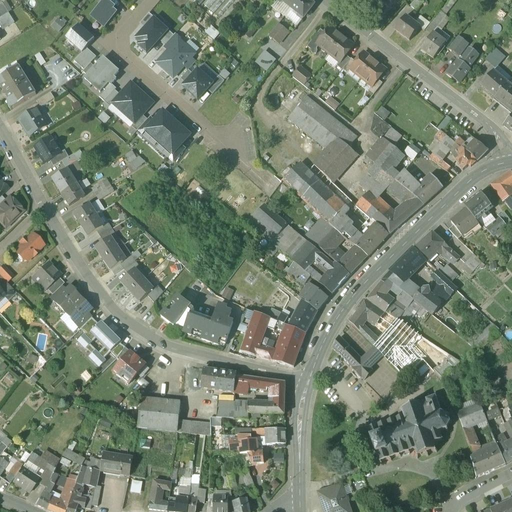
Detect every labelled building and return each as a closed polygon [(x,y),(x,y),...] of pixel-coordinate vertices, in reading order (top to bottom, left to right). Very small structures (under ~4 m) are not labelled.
[(105,0),(104,0),(91,15),(105,27),(119,11),(105,0)] [(208,0),(204,6),(219,19),(236,0),(208,0)] [(269,0),(268,0),(262,8),(268,12),(271,8),(276,2),(276,1),(274,3),(269,0)] [(297,0),(276,0),(276,1),(276,2),(280,5),(282,3),(290,9),(297,0)] [(314,7),(305,0),(297,0),(290,9),(299,16),(298,18),(302,22),(306,17),(308,19),(312,14),(310,12),(314,7)] [(420,0),(415,0),(410,7),(416,12),(424,3),(420,0)] [(282,3),(280,5),(276,2),(271,8),(284,18),(290,9),(282,3)] [(440,12),(431,23),(437,28),(446,17),(440,12)] [(14,24),(8,14),(0,18),(0,28),(2,32),(14,24)] [(140,24),(146,30),(154,21),(155,20),(149,14),(140,24)] [(420,28),(406,17),(395,30),(410,41),(420,28)] [(138,47),(146,55),(159,41),(166,32),(154,21),(146,30),(136,41),(140,44),(138,47)] [(278,25),(269,37),(279,45),(288,33),(278,25)] [(65,39),(82,54),(86,50),(94,41),(77,26),(65,39)] [(219,35),(210,28),(205,34),(214,41),(219,35)] [(331,28),(325,35),(320,31),(307,48),(311,51),(311,54),(313,56),(316,55),(318,53),(317,50),(319,48),(329,55),(343,38),(331,28)] [(159,41),(165,47),(174,37),(168,31),(166,32),(159,41)] [(435,35),(433,34),(420,50),(433,60),(446,43),(440,39),(435,35)] [(444,34),(440,39),(446,43),(450,38),(444,34)] [(178,44),(179,42),(181,40),(176,35),(174,37),(165,47),(163,48),(168,53),(176,43),(178,44)] [(343,38),(329,55),(340,64),(341,64),(346,57),(354,47),(343,38)] [(468,46),(458,38),(449,49),(460,57),(468,46)] [(176,43),(168,53),(157,65),(173,79),(184,68),(191,59),(194,56),(179,42),(178,44),(176,43)] [(506,59),(494,49),(485,61),(496,70),(506,59)] [(96,58),(86,50),(82,54),(75,63),(84,71),(90,65),(96,58)] [(267,51),(257,63),(268,73),(278,61),(267,51)] [(375,62),(364,54),(356,64),(350,71),(351,71),(361,79),(375,62)] [(39,55),(34,58),(40,68),(45,64),(39,55)] [(346,57),(341,64),(340,64),(337,67),(342,72),(343,71),(351,61),(346,57)] [(87,77),(84,80),(100,94),(103,90),(108,84),(111,86),(116,81),(113,78),(118,73),(103,59),(87,77)] [(191,59),(184,68),(188,72),(196,63),(191,59)] [(356,64),(351,60),(351,61),(343,71),(348,75),(351,71),(350,71),(356,64)] [(386,71),(375,62),(361,79),(372,88),(378,81),(386,71)] [(469,71),(457,62),(447,75),(459,85),(469,71)] [(94,69),(90,65),(84,71),(83,72),(87,77),(94,69)] [(17,67),(0,78),(0,89),(13,110),(35,96),(17,67)] [(312,77),(301,68),(293,78),(304,87),(312,77)] [(186,84),(193,76),(189,72),(181,80),(186,84)] [(186,84),(183,88),(197,101),(207,91),(212,85),(197,72),(193,76),(186,84)] [(508,85),(493,72),(481,86),(496,99),(508,85)] [(222,82),(218,78),(213,84),(212,85),(207,91),(212,95),(222,82)] [(383,85),(378,81),(372,88),(369,92),(374,95),(383,85)] [(114,91),(116,90),(111,86),(108,84),(103,90),(105,92),(99,98),(104,103),(114,91)] [(112,104),(123,115),(142,94),(131,84),(120,96),(112,104)] [(511,88),(508,85),(496,99),(495,100),(511,113),(511,110),(511,88)] [(120,96),(114,91),(104,103),(109,107),(112,104),(120,96)] [(50,94),(36,103),(40,109),(53,100),(50,94)] [(154,104),(142,94),(123,115),(135,125),(143,116),(154,104)] [(356,139),(306,98),(297,108),(337,140),(348,149),(356,139)] [(337,140),(297,108),(288,120),(328,152),(337,140)] [(381,109),(376,116),(383,121),(388,114),(381,109)] [(36,110),(18,121),(28,138),(46,127),(36,110)] [(106,113),(99,118),(105,125),(112,119),(106,113)] [(147,132),(160,144),(176,125),(163,113),(155,122),(147,132)] [(147,121),(143,116),(135,125),(132,128),(137,133),(138,132),(147,121)] [(402,138),(374,116),(374,117),(371,131),(382,140),(393,149),(402,138)] [(511,116),(503,127),(511,133),(511,116)] [(147,132),(155,122),(150,118),(147,121),(138,132),(143,136),(147,132)] [(160,144),(173,155),(182,146),(189,137),(176,125),(160,144)] [(446,137),(440,132),(434,140),(440,144),(446,137)] [(464,134),(454,144),(456,146),(460,149),(463,147),(470,139),(464,134)] [(454,144),(446,137),(440,144),(440,145),(445,150),(450,154),(456,146),(454,144)] [(50,139),(34,148),(45,165),(49,162),(60,155),(59,154),(50,139)] [(328,152),(314,167),(323,176),(348,149),(337,140),(328,152)] [(397,177),(391,171),(402,157),(393,149),(382,140),(366,159),(375,166),(395,183),(398,179),(397,177)] [(487,153),(475,143),(467,151),(465,153),(477,163),(487,153)] [(445,150),(440,145),(429,159),(447,174),(450,170),(438,159),(445,150)] [(186,150),(182,146),(173,155),(169,160),(173,164),(186,150)] [(411,147),(405,154),(414,161),(420,154),(411,147)] [(348,149),(323,176),(331,183),(355,155),(348,149)] [(465,153),(460,149),(451,156),(457,162),(456,163),(463,172),(468,169),(470,168),(477,163),(465,153)] [(64,151),(59,154),(60,155),(49,162),(53,168),(61,163),(68,158),(64,151)] [(126,157),(135,171),(146,164),(142,157),(139,159),(134,151),(126,157)] [(83,159),(79,152),(72,156),(76,162),(77,163),(83,159)] [(68,158),(61,163),(65,169),(76,162),(72,156),(68,158)] [(349,212),(300,164),(293,171),(292,173),(290,175),(284,181),(284,182),(321,219),(322,220),(333,229),(344,218),(349,212)] [(395,183),(375,166),(367,175),(401,202),(407,208),(413,215),(423,207),(411,196),(395,183)] [(284,169),(275,178),(281,184),(284,182),(284,181),(290,175),(284,169)] [(421,183),(407,169),(398,179),(395,183),(411,196),(424,184),(421,182),(421,183)] [(76,186),(66,171),(52,180),(61,195),(76,186)] [(511,177),(509,174),(491,187),(502,204),(511,197),(511,192),(509,188),(511,187),(511,177)] [(424,184),(411,196),(423,207),(443,189),(432,177),(424,184)] [(381,197),(364,182),(359,187),(368,195),(376,202),(381,197)] [(0,183),(0,198),(1,197),(8,190),(3,185),(2,186),(0,183)] [(101,183),(90,190),(94,196),(105,189),(101,183)] [(76,186),(61,195),(68,206),(83,197),(76,186)] [(105,189),(94,196),(98,202),(109,195),(105,189)] [(376,202),(368,195),(355,208),(356,209),(371,222),(372,221),(377,225),(388,214),(376,203),(376,202)] [(492,210),(481,195),(464,207),(467,211),(476,222),(481,218),(484,221),(488,217),(486,214),(492,210)] [(0,205),(0,223),(5,229),(23,212),(9,197),(5,201),(0,205)] [(511,197),(502,204),(511,214),(511,213),(511,197)] [(88,204),(73,214),(80,226),(95,216),(88,204)] [(279,220),(264,207),(254,218),(269,231),(279,220)] [(407,208),(400,214),(397,211),(391,216),(388,214),(377,225),(389,237),(413,215),(407,208)] [(371,222),(356,209),(351,214),(361,224),(354,231),(351,228),(353,226),(344,218),(333,229),(333,230),(342,238),(348,244),(356,249),(367,258),(387,236),(371,222)] [(467,211),(451,224),(454,227),(462,237),(470,232),(473,236),(482,230),(476,222),(467,211)] [(511,223),(503,214),(498,217),(501,221),(506,227),(511,223)] [(95,216),(80,226),(88,238),(96,233),(103,228),(102,227),(95,216)] [(496,224),(489,216),(488,217),(484,221),(481,218),(476,222),(480,225),(486,232),(496,224)] [(335,268),(314,250),(303,240),(279,220),(269,231),(265,236),(263,238),(273,247),(279,252),(293,263),(295,265),(311,279),(316,283),(319,285),(335,268)] [(322,220),(303,240),(314,250),(317,248),(333,230),(333,229),(322,220)] [(496,224),(486,232),(492,238),(506,227),(501,221),(496,224)] [(107,224),(102,227),(103,228),(96,233),(100,238),(111,230),(107,224)] [(462,237),(454,227),(449,231),(453,237),(457,241),(462,237)] [(111,230),(100,238),(103,243),(110,238),(111,239),(115,237),(111,230)] [(333,230),(317,248),(325,255),(331,250),(342,238),(333,230)] [(431,235),(413,252),(425,262),(436,252),(441,257),(443,255),(453,265),(457,272),(464,266),(431,235)] [(31,236),(26,241),(25,240),(20,244),(21,245),(15,251),(17,253),(15,255),(22,262),(24,260),(26,262),(32,257),(33,257),(37,253),(37,252),(42,247),(39,244),(39,239),(34,239),(31,236)] [(103,243),(95,248),(103,260),(118,250),(111,239),(110,238),(103,243)] [(279,252),(273,247),(267,254),(273,259),(279,252)] [(367,258),(356,249),(344,262),(339,267),(349,278),(367,258)] [(118,250),(103,260),(111,271),(120,265),(126,261),(125,260),(118,250)] [(331,250),(325,255),(331,260),(336,254),(331,250)] [(425,262),(413,252),(409,256),(421,268),(425,262)] [(344,262),(336,254),(331,260),(335,264),(337,265),(339,267),(344,262)] [(409,256),(391,274),(405,284),(406,283),(421,268),(409,256)] [(131,257),(125,260),(126,261),(120,265),(124,271),(135,262),(131,257)] [(473,257),(465,266),(473,274),(481,265),(473,257)] [(135,262),(124,271),(128,276),(134,270),(135,271),(139,267),(135,262)] [(48,264),(32,279),(44,292),(46,290),(58,278),(60,277),(48,264)] [(311,279),(295,265),(290,271),(289,272),(287,271),(285,272),(302,286),(305,286),(307,284),(311,279)] [(339,267),(337,265),(335,268),(319,285),(325,290),(331,296),(349,278),(339,267)] [(194,272),(187,266),(184,268),(191,275),(194,272)] [(12,277),(3,267),(0,269),(0,277),(6,283),(6,282),(7,283),(12,277)] [(447,283),(430,267),(424,273),(432,281),(437,286),(443,290),(447,283)] [(128,276),(121,283),(130,293),(143,281),(135,271),(134,270),(128,276)] [(391,274),(382,284),(388,289),(391,285),(413,302),(420,294),(406,283),(405,284),(391,274)] [(58,278),(46,290),(52,296),(61,287),(64,284),(58,278)] [(311,279),(307,284),(309,286),(311,288),(316,283),(311,279)] [(143,281),(130,293),(139,303),(147,296),(153,291),(152,290),(143,281)] [(5,283),(0,288),(0,293),(3,297),(2,297),(7,302),(15,294),(5,283)] [(456,292),(447,283),(443,290),(437,286),(428,296),(441,308),(449,299),(456,292)] [(382,284),(368,301),(387,315),(392,307),(393,304),(382,295),(388,289),(382,284)] [(156,286),(152,290),(153,291),(147,296),(154,304),(163,294),(156,286)] [(311,288),(309,286),(299,298),(306,304),(305,305),(317,313),(331,296),(325,290),(320,295),(311,288)] [(52,296),(49,298),(53,303),(65,291),(61,287),(52,296)] [(80,299),(69,287),(65,291),(53,303),(65,314),(80,299)] [(227,288),(223,297),(230,301),(235,292),(227,288)] [(420,294),(413,302),(433,318),(441,308),(428,296),(422,291),(420,294)] [(456,292),(449,299),(454,303),(461,297),(456,292)] [(226,309),(218,306),(213,322),(191,314),(193,311),(178,298),(173,303),(175,305),(168,314),(165,312),(161,317),(174,328),(175,327),(185,330),(183,334),(190,336),(191,333),(202,337),(201,340),(217,346),(218,343),(225,345),(232,324),(227,322),(230,314),(225,312),(226,309)] [(91,310),(80,299),(65,314),(76,325),(87,314),(91,310)] [(305,305),(302,302),(290,325),(288,328),(305,335),(317,313),(305,305)] [(366,303),(353,320),(362,328),(367,320),(377,326),(379,324),(382,326),(384,323),(382,321),(385,316),(366,303)] [(404,315),(399,323),(407,329),(419,310),(411,304),(409,306),(404,315)] [(468,304),(462,310),(468,316),(475,310),(468,304)] [(404,315),(392,307),(387,315),(399,323),(404,315)] [(255,315),(248,312),(246,319),(253,321),(255,315)] [(87,314),(76,325),(80,330),(91,319),(91,318),(87,314)] [(270,321),(255,315),(253,321),(250,329),(265,334),(270,321)] [(462,326),(449,315),(441,324),(455,334),(462,326)] [(287,320),(280,316),(276,323),(284,326),(285,323),(287,320)] [(80,330),(84,334),(85,335),(96,324),(91,318),(91,319),(80,330)] [(253,321),(246,319),(243,327),(250,329),(253,321)] [(362,328),(353,320),(350,324),(361,334),(375,349),(380,344),(374,338),(373,339),(362,328)] [(283,326),(270,321),(268,325),(280,331),(283,326)] [(116,338),(101,323),(98,326),(96,324),(85,335),(84,334),(77,341),(85,350),(96,339),(105,348),(110,353),(111,355),(116,350),(114,349),(117,346),(118,347),(120,345),(123,340),(117,336),(116,338)] [(380,344),(375,349),(389,365),(389,364),(396,357),(401,351),(409,341),(415,334),(408,330),(406,332),(397,324),(380,344)] [(492,326),(468,346),(478,354),(502,335),(492,326)] [(288,328),(286,327),(282,336),(302,344),(305,335),(288,328)] [(265,334),(250,329),(248,334),(263,339),(265,334)] [(263,339),(248,334),(242,353),(256,357),(263,339)] [(438,350),(415,334),(409,341),(432,358),(438,350)] [(302,344),(282,336),(279,344),(279,345),(275,344),(263,339),(256,357),(293,369),(302,344)] [(361,361),(341,341),(341,342),(338,339),(336,342),(334,344),(334,346),(333,348),(333,350),(352,370),(351,370),(360,380),(360,379),(363,382),(371,372),(370,370),(378,362),(369,353),(361,361)] [(118,347),(117,346),(114,349),(116,350),(111,355),(117,360),(118,359),(125,349),(120,345),(118,347)] [(105,348),(98,354),(95,351),(89,357),(99,368),(106,362),(104,360),(110,353),(105,348)] [(131,354),(125,349),(118,359),(123,362),(130,354),(131,354)] [(130,354),(113,374),(122,381),(124,378),(131,384),(145,367),(130,354)] [(396,357),(389,364),(405,380),(424,362),(418,357),(406,368),(396,357)] [(451,358),(434,375),(442,383),(461,365),(451,358)] [(426,367),(418,374),(421,378),(429,371),(426,367)] [(80,377),(88,384),(95,377),(87,370),(80,377)] [(236,375),(203,370),(200,389),(233,394),(234,388),(236,378),(236,375)] [(430,371),(419,381),(424,385),(434,375),(430,371)] [(267,382),(236,378),(234,388),(265,392),(266,390),(267,382)] [(285,384),(267,382),(266,390),(269,390),(269,399),(284,400),(285,384)] [(416,404),(410,406),(409,404),(407,404),(408,407),(401,409),(399,408),(398,410),(401,411),(403,417),(396,420),(395,417),(393,418),(394,420),(386,423),(385,421),(384,421),(385,423),(377,426),(376,424),(374,424),(375,427),(368,429),(367,427),(366,427),(370,438),(369,439),(371,444),(370,445),(372,450),(373,450),(375,455),(376,455),(379,465),(381,465),(380,463),(388,460),(389,462),(390,462),(389,460),(397,457),(398,459),(399,458),(399,456),(407,453),(407,455),(409,455),(408,453),(414,450),(417,456),(415,459),(416,460),(418,457),(425,455),(426,457),(427,457),(426,454),(433,452),(435,453),(436,452),(434,451),(431,444),(433,444),(434,446),(437,445),(436,443),(441,441),(438,432),(444,431),(446,433),(447,431),(445,429),(448,425),(451,424),(451,423),(448,423),(446,418),(448,416),(447,414),(445,416),(440,414),(437,406),(438,404),(437,403),(436,404),(434,398),(425,401),(425,402),(418,405),(419,402),(418,402),(416,404)] [(180,403),(139,399),(137,429),(140,430),(177,434),(178,421),(179,414),(180,414),(180,411),(179,411),(180,403)] [(284,400),(269,399),(269,406),(247,405),(248,415),(256,415),(260,415),(284,416),(284,400)] [(505,402),(495,406),(502,423),(504,427),(505,426),(509,424),(511,422),(509,414),(505,402)] [(235,404),(217,404),(216,420),(233,421),(235,404)] [(247,405),(235,404),(233,421),(234,421),(234,420),(236,420),(242,420),(248,421),(248,415),(247,405)] [(480,406),(457,416),(463,431),(469,429),(469,428),(480,424),(486,421),(482,412),(480,406)] [(495,406),(482,412),(491,432),(491,433),(494,431),(493,428),(502,423),(495,406)] [(178,421),(177,434),(210,437),(210,425),(178,421)] [(486,421),(480,424),(488,442),(492,446),(495,443),(494,441),(491,433),(491,432),(486,421)] [(469,428),(469,429),(463,431),(462,431),(472,458),(469,459),(470,461),(487,453),(486,448),(478,451),(469,428)] [(270,430),(254,430),(255,438),(265,438),(270,438),(270,430)] [(285,430),(270,430),(270,438),(265,438),(265,446),(274,446),(274,449),(284,448),(284,445),(285,445),(285,430)] [(241,437),(238,436),(239,441),(229,442),(230,451),(239,451),(240,455),(241,455),(242,455),(247,455),(258,454),(256,441),(251,442),(251,438),(251,437),(241,437)] [(508,446),(503,438),(501,438),(494,441),(495,443),(497,446),(501,444),(503,449),(508,446)] [(0,444),(0,455),(9,444),(4,440),(0,444)] [(73,443),(68,451),(72,453),(76,445),(73,443)] [(511,443),(508,446),(503,449),(501,444),(497,446),(496,449),(506,467),(511,462),(511,443)] [(487,453),(470,461),(476,479),(506,467),(496,449),(487,453)] [(68,451),(67,451),(63,458),(79,466),(82,468),(85,460),(72,453),(68,451)] [(258,454),(247,455),(252,465),(263,464),(262,453),(258,454)] [(11,460),(2,454),(0,457),(0,475),(3,472),(11,460)] [(39,460),(31,454),(27,461),(35,466),(39,460)] [(60,464),(44,454),(39,460),(35,466),(35,467),(52,478),(53,478),(54,475),(56,471),(56,470),(60,464)] [(132,459),(102,454),(100,472),(130,477),(132,459)] [(242,455),(241,455),(247,469),(253,466),(252,465),(247,455),(242,455)] [(11,460),(3,472),(8,475),(16,464),(11,460)] [(8,475),(3,484),(8,487),(22,467),(16,464),(8,475)] [(39,480),(21,469),(12,483),(29,495),(39,480)] [(78,479),(76,486),(83,488),(83,486),(87,470),(82,469),(78,479)] [(87,470),(83,486),(94,488),(95,486),(98,487),(100,472),(87,470)] [(252,482),(247,470),(241,472),(245,484),(249,483),(252,482)] [(171,473),(157,471),(155,480),(170,483),(170,482),(171,473)] [(233,475),(232,475),(231,472),(226,473),(227,478),(227,479),(229,487),(230,490),(238,486),(233,475)] [(47,475),(40,485),(46,489),(49,483),(52,478),(47,475)] [(54,475),(53,478),(52,478),(49,483),(55,486),(59,477),(54,475)] [(69,480),(65,493),(64,493),(61,502),(54,499),(48,511),(66,511),(76,486),(78,479),(74,478),(70,476),(69,480)] [(170,483),(155,480),(153,480),(152,488),(162,490),(169,491),(170,483)] [(142,494),(143,482),(134,481),(132,492),(142,494)] [(190,484),(170,482),(170,483),(169,491),(186,492),(185,499),(189,500),(190,495),(191,489),(190,489),(190,484)] [(199,483),(190,482),(190,484),(190,489),(191,489),(190,495),(197,496),(199,483)] [(46,489),(35,507),(47,511),(48,511),(54,499),(49,496),(55,486),(49,483),(46,489)] [(76,486),(66,511),(76,511),(78,508),(80,500),(83,488),(76,486)] [(348,511),(341,487),(318,494),(323,511),(348,511)] [(162,490),(152,488),(150,502),(160,503),(162,490)] [(206,492),(199,491),(197,504),(204,505),(206,492)] [(194,511),(197,496),(190,495),(189,500),(186,511),(194,511)] [(93,497),(87,496),(86,502),(84,509),(90,511),(91,507),(93,497)] [(214,497),(213,497),(213,511),(228,511),(228,497),(214,497)] [(185,499),(177,498),(175,505),(168,504),(166,511),(186,511),(189,500),(185,499)] [(249,511),(246,500),(236,502),(235,498),(232,499),(234,511),(249,511)] [(160,503),(150,502),(149,510),(162,511),(166,511),(168,504),(160,503)] [(511,511),(511,503),(501,509),(500,507),(490,511),(511,511)]
